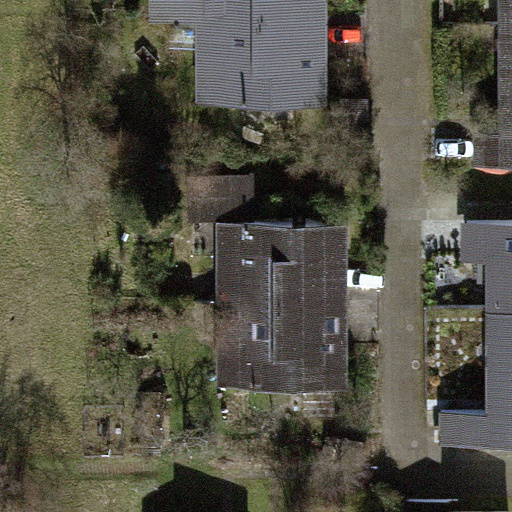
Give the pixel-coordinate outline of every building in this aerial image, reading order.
[(159,0),(160,16),(209,16),(319,17),(318,0),(159,0)] [(319,99),(319,17),(209,16),(209,99),(319,99)] [(348,96),(348,134),(370,134),(370,96),(348,96)] [(511,130),(484,130),(484,161),(511,160),(511,130)] [(229,220),(229,302),(339,302),(339,220),(229,220)] [(501,253),(500,304),(511,304),(511,222),(471,222),(471,253),(501,253)] [(339,383),(339,302),(229,302),(229,383),(339,383)] [(511,304),(500,304),(500,410),(471,409),(471,441),(511,441),(511,304)] [(471,441),(471,409),(444,410),(444,442),(471,441)]
